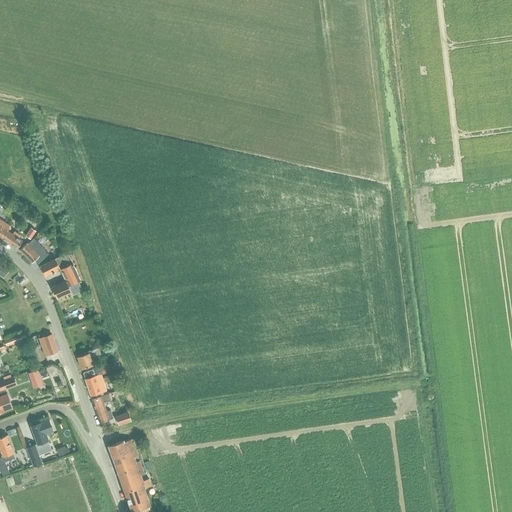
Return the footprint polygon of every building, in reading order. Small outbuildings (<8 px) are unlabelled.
[(0,237),(1,238),(2,238),(8,230),(11,226),(0,218),(0,237)] [(8,230),(2,238),(4,240),(11,245),(17,249),(23,240),(19,238),(21,235),(15,231),(13,234),(8,230)] [(35,233),(31,230),(26,236),(29,239),(30,239),(35,233)] [(26,244),(20,250),(25,255),(32,262),(36,258),(40,262),(49,253),(35,239),(30,243),(29,241),(26,244)] [(67,253),(40,266),(40,267),(45,277),(61,269),(64,275),(66,281),(52,288),(54,292),(52,293),(55,299),(71,292),(68,286),(78,281),(76,276),(79,275),(73,263),(72,263),(67,253)] [(0,274),(4,277),(8,270),(0,265),(0,274)] [(51,334),(44,336),(50,354),(57,351),(54,342),(51,334)] [(91,358),(101,354),(99,347),(83,353),(84,354),(78,357),(82,369),(93,365),(91,358)] [(84,373),(92,395),(106,390),(100,374),(97,375),(95,369),(84,373)] [(2,374),(4,380),(11,377),(9,371),(2,374)] [(37,371),(29,373),(31,379),(31,381),(39,378),(39,376),(37,371)] [(4,380),(0,381),(0,390),(15,385),(12,377),(11,378),(4,380)] [(7,393),(0,395),(0,412),(13,408),(7,393)] [(93,399),(100,420),(100,422),(113,417),(111,409),(106,411),(103,403),(111,400),(108,393),(93,399)] [(128,413),(117,417),(119,424),(130,420),(128,413)] [(35,444),(27,447),(33,466),(42,463),(39,455),(52,450),(48,440),(45,433),(53,430),(49,420),(42,422),(41,422),(31,426),(38,443),(35,444)] [(6,436),(0,437),(0,449),(3,457),(0,458),(0,470),(1,471),(2,476),(9,474),(5,462),(15,458),(6,436)] [(151,485),(149,480),(148,478),(142,480),(140,475),(144,473),(139,459),(135,461),(134,456),(137,455),(131,438),(124,441),(124,440),(108,445),(124,493),(125,493),(131,511),(150,505),(144,488),(151,485)] [(65,446),(56,449),(59,456),(67,453),(67,452),(69,451),(68,447),(65,448),(65,446)]
